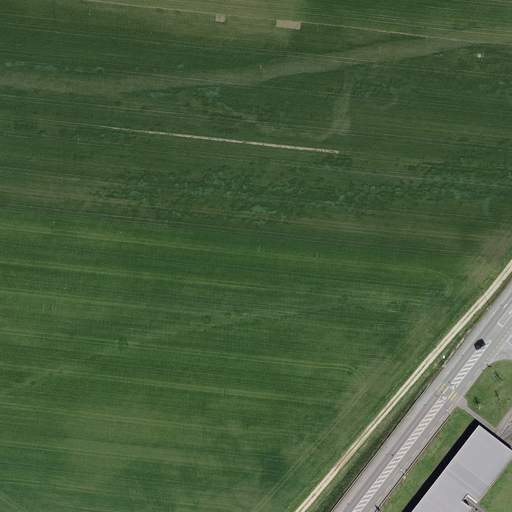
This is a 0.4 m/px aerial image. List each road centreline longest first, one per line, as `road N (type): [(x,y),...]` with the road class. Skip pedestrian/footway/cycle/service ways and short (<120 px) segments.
road 1 (track): [(511,268),(299,511)]
road 2 (primary): [(511,297),(350,511)]
